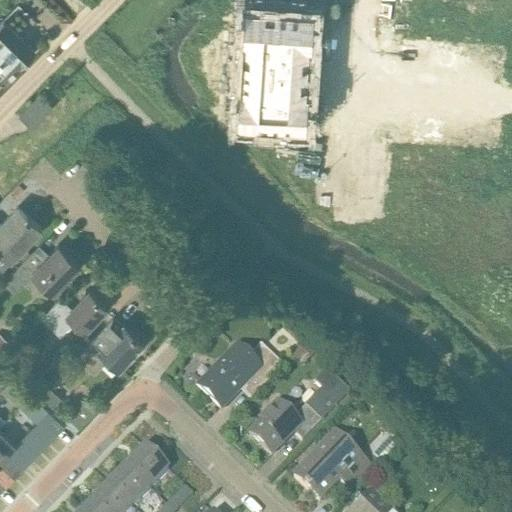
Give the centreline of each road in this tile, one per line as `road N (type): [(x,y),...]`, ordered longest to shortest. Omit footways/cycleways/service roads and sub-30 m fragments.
road 1 (residential): [(142,389),(191,322),(87,212),(60,171)]
road 2 (residential): [(489,97),(493,53),(353,42)]
road 3 (residential): [(347,128),(487,138),(489,97)]
road 4 (residential): [(142,389),(273,511)]
road 5 (residential): [(22,511),(142,389)]
road 6 (unclassified): [(0,115),(112,0)]
